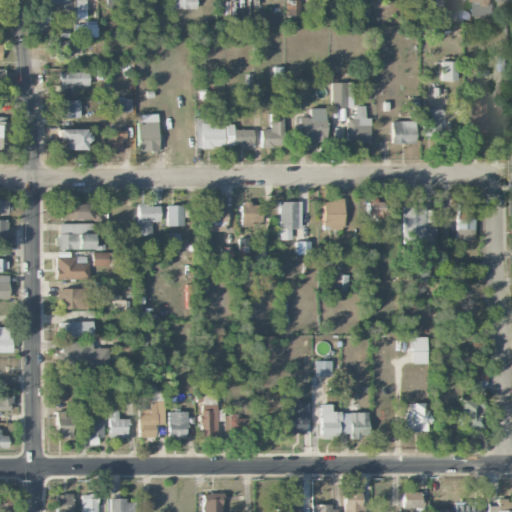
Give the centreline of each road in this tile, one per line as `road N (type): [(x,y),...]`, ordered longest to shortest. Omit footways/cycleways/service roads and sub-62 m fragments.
road 1 (residential): [(21,0),(36,214),(37,511)]
road 2 (residential): [(511,466),(0,470)]
road 3 (residential): [(497,182),(0,181)]
road 4 (residential): [(510,467),(497,182)]
